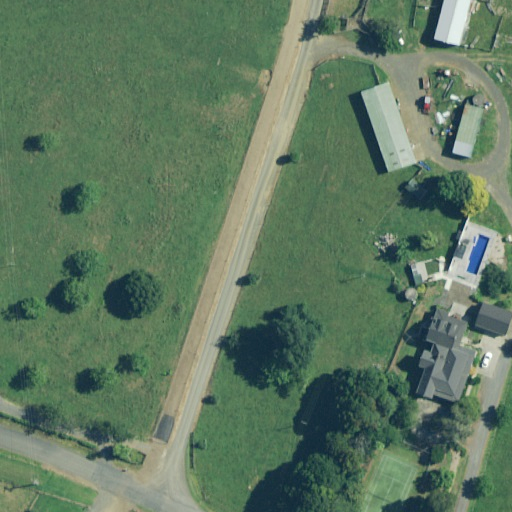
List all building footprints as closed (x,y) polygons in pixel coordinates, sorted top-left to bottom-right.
[(473,0),(447,0),(437,38),(462,45),(473,0)] [(433,7),(422,7),(421,19),(432,20),(433,7)] [(419,162),(391,82),(364,91),(392,171),(419,162)] [(486,109),(468,104),(455,152),(473,157),(486,109)] [(416,179),(407,188),(425,204),(433,194),(416,179)] [(511,316),(484,304),(475,326),(504,338),(511,319),(511,316)] [(470,321),(439,310),(423,357),(430,360),(419,392),(435,398),(437,394),(460,402),(479,350),(462,344),(470,321)]
